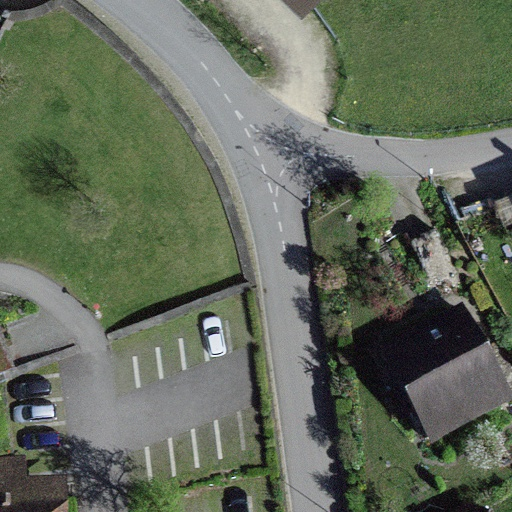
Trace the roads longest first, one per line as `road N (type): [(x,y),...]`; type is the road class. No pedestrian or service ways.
road 1 (residential): [(273,159),(306,511)]
road 2 (residential): [(511,144),(468,153),(273,159)]
road 3 (residential): [(129,0),(189,53),(273,159)]
